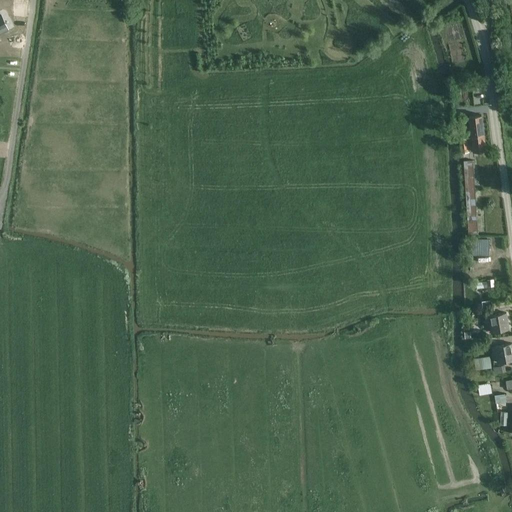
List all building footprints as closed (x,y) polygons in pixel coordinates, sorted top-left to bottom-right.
[(468,117),(464,118),(465,125),(469,125),(471,137),(473,151),(473,152),(482,150),(486,150),(484,135),(481,115),(468,116),(468,117)] [(466,138),(459,139),(461,152),(468,151),(466,138)] [(468,233),(478,233),(473,160),(468,160),(463,161),(468,233)] [(490,300),(481,301),(482,310),(491,309),(490,300)] [(509,329),(506,313),(486,317),(487,321),(489,321),(491,332),(509,329)] [(511,359),(511,345),(511,343),(492,347),(493,352),(495,351),(497,363),(511,359)] [(474,369),(491,368),(490,357),(473,359),(474,369)] [(504,365),(493,367),(494,373),(505,371),(504,365)] [(479,395),(491,393),(489,383),(477,385),(479,395)] [(495,404),(506,402),(505,394),(494,396),(495,404)]
